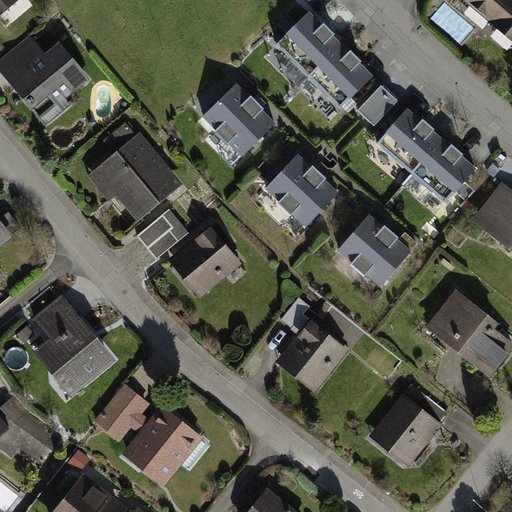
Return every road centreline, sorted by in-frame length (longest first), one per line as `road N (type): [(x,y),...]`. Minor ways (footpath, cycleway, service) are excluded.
road 1 (residential): [(0,144),(173,346),(383,511)]
road 2 (residential): [(511,130),(370,0)]
